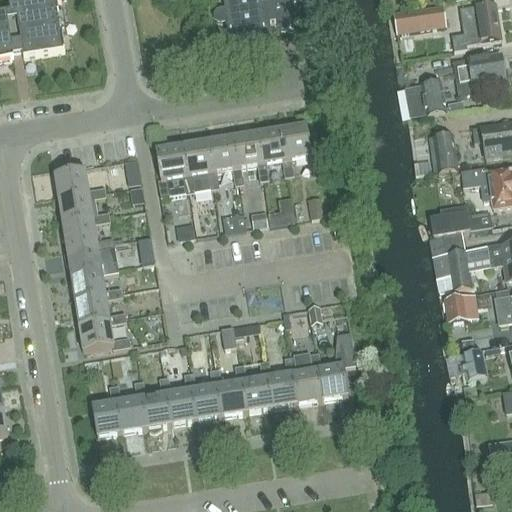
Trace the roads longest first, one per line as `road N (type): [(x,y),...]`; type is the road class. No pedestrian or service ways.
road 1 (residential): [(62,511),(2,136)]
road 2 (residential): [(365,478),(159,511)]
road 3 (residential): [(131,116),(293,88),(292,47)]
road 4 (residential): [(2,136),(131,116)]
